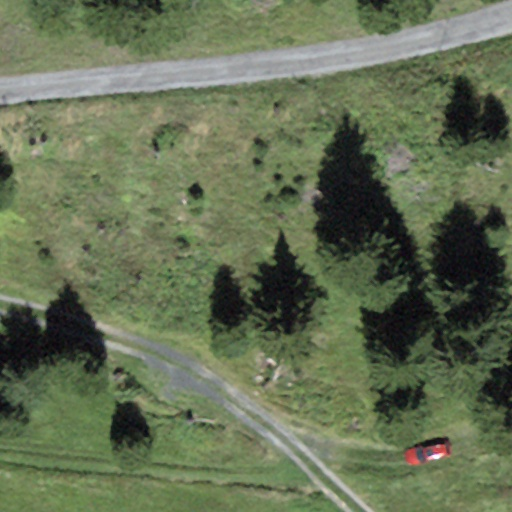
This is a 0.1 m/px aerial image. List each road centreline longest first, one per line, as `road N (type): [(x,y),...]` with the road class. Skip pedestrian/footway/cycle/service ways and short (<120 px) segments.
road 1 (unclassified): [(0,81),(392,36),(511,6)]
road 2 (track): [(0,304),(178,347),(365,511)]
